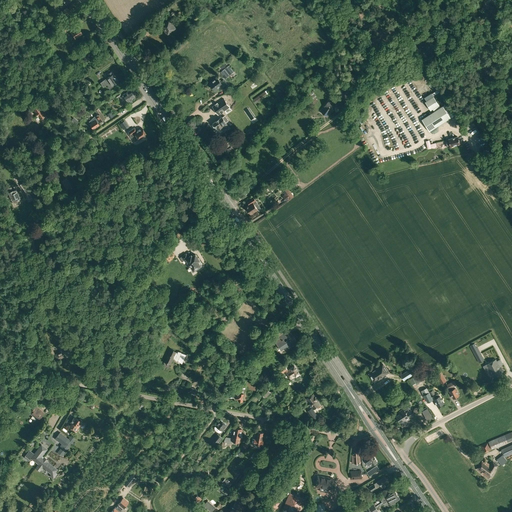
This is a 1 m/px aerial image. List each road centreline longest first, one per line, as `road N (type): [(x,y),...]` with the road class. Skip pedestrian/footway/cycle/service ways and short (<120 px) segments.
road 1 (primary): [(349,391),(87,0)]
road 2 (unclassified): [(363,436),(0,369)]
road 3 (unclassified): [(445,511),(398,448),(511,384)]
road 4 (track): [(398,0),(417,64),(469,49),(511,118)]
road 5 (track): [(68,511),(87,490),(110,487),(178,403)]
road 6 (track): [(218,410),(151,496),(149,511)]
